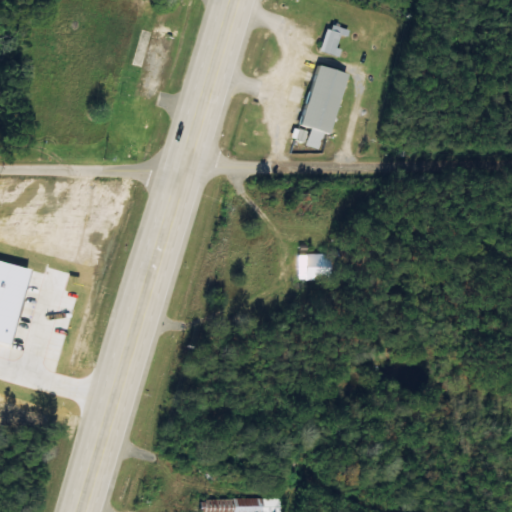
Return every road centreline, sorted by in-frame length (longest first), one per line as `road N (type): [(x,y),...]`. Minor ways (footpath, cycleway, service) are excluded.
road 1 (residential): [(511,165),(181,169)]
road 2 (trunk): [(152,270),(232,0)]
road 3 (trunk): [(80,511),(152,270)]
road 4 (residential): [(0,170),(181,169)]
